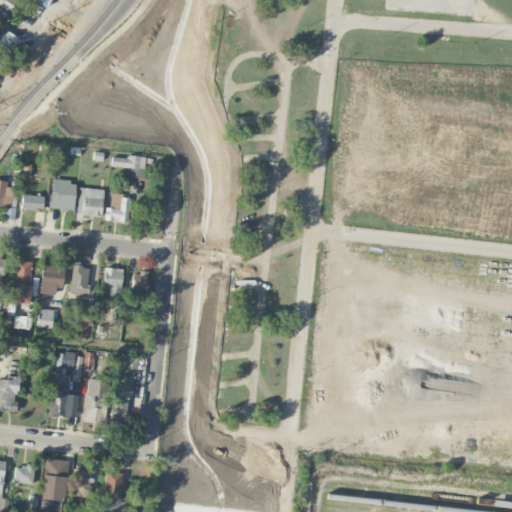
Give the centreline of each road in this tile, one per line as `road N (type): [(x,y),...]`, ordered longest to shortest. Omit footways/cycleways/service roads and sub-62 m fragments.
road 1 (residential): [(511,33),(341,25),(332,36),(310,232)]
road 2 (residential): [(310,232),(282,511)]
road 3 (residential): [(310,232),(511,254)]
road 4 (residential): [(168,253),(149,446)]
road 5 (secondary): [(0,138),(118,0)]
road 6 (residential): [(168,253),(0,235)]
road 7 (residential): [(149,446),(130,451),(0,434)]
